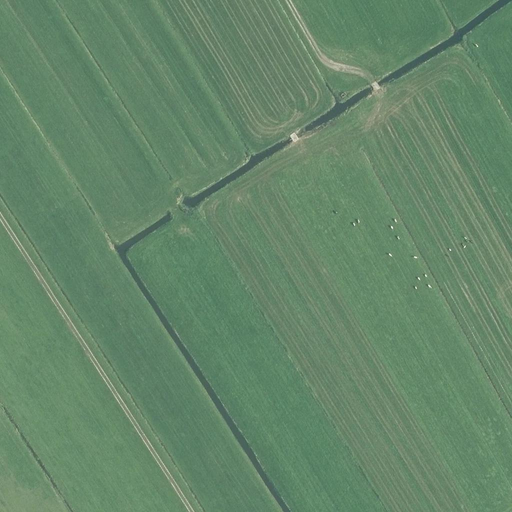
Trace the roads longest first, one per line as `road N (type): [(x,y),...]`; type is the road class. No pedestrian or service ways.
road 1 (track): [(188,511),(0,217)]
road 2 (track): [(376,91),(361,72),(322,60),(286,0)]
